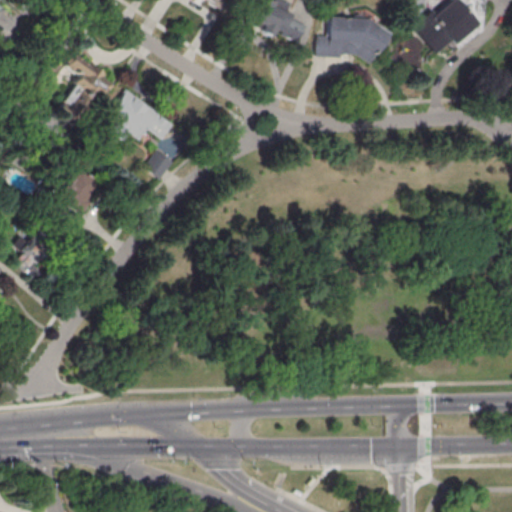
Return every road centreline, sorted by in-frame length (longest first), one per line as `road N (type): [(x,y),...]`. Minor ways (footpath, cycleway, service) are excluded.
road 1 (residential): [(30,391),(133,245),(193,183),(246,145),(292,133),(495,119)]
road 2 (residential): [(292,133),(86,0)]
road 3 (secondary): [(72,448),(292,447)]
road 4 (secondary): [(405,406),(237,410)]
